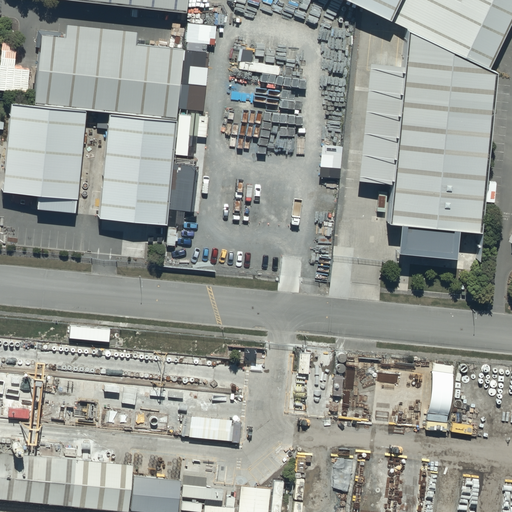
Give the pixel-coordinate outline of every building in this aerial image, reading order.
[(183,0),(117,0),(183,8),(183,0)] [(344,0),(387,20),(397,0),(344,0)] [(511,0),(398,0),(390,19),(404,27),(398,69),(370,66),(357,184),(386,187),(382,222),(399,223),(396,250),(454,257),(457,229),(480,230),(494,71),(487,67),(511,12),(511,0)] [(175,42),(35,25),(25,101),(165,119),(175,42)] [(74,116),(2,107),(0,123),(0,199),(62,207),(74,116)] [(164,120),(99,111),(85,219),(150,228),(164,120)] [(8,448),(9,449),(9,450),(10,451),(11,451),(0,450),(0,497),(126,510),(131,463),(53,456),(53,447),(33,446),(32,454),(15,452),(16,451),(17,451),(17,450),(17,449),(18,449),(18,448),(18,447),(18,446),(17,445),(17,444),(16,444),(16,443),(15,443),(14,443),(13,443),(12,443),(11,443),(10,443),(10,444),(9,444),(9,445),(9,446),(8,447),(8,448)] [(175,511),(178,477),(131,473),(128,508),(168,511),(175,511)] [(206,476),(183,474),(181,496),(220,499),(221,488),(205,487),(206,476)] [(279,511),(283,480),(273,479),(269,511),(279,511)] [(266,511),(269,488),(240,485),(237,511),(266,511)] [(225,505),(203,504),(202,511),(232,511),(234,497),(232,497),(232,492),(226,492),(225,505)] [(200,501),(180,500),(180,509),(200,510),(200,501)]
